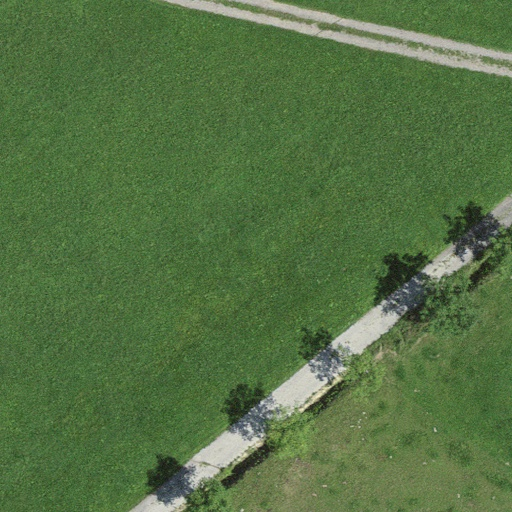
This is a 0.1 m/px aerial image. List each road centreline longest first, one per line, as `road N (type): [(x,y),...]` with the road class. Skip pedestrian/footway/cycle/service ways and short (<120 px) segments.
road 1 (track): [(154,511),(511,223)]
road 2 (track): [(192,0),(511,68)]
